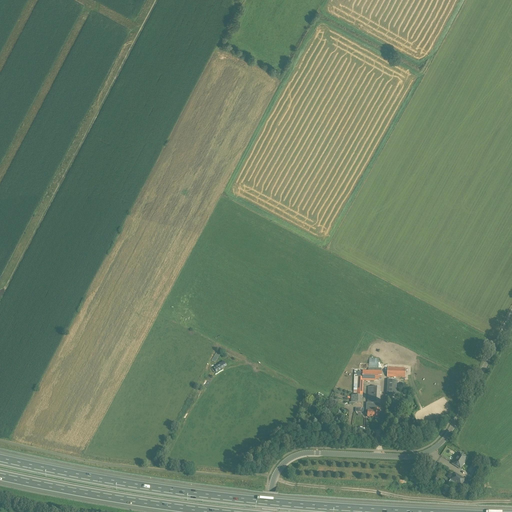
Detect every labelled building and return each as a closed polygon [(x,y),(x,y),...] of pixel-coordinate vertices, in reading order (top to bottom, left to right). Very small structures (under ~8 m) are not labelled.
[(405,378),(405,369),(387,368),(387,377),(405,378)] [(362,403),(362,396),(363,381),(379,382),(379,379),(381,379),(382,371),(362,371),(362,372),(360,372),(359,374),(362,374),(362,377),(358,377),(358,373),(354,373),(354,377),(353,394),(357,394),(357,396),(351,395),(351,403),(362,403)] [(385,401),(394,401),(395,381),(386,380),(385,401)] [(367,408),(366,412),(368,412),(367,418),(369,418),(369,419),(371,419),(372,418),(373,418),(379,418),(380,411),(380,404),(381,388),(368,387),(367,404),(367,408)] [(459,453),(456,458),(457,458),(453,464),(456,466),(455,466),(460,469),(467,458),(459,453)] [(461,486),(465,480),(455,473),(451,480),(461,486)]
